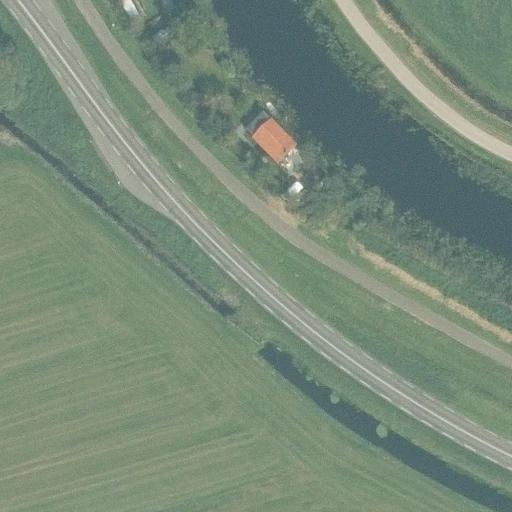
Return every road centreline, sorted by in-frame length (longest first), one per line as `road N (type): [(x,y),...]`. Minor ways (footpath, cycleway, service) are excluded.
road 1 (secondary): [(511,457),(398,393),(267,293),(133,155),(15,0)]
road 2 (unclassified): [(511,363),(334,262),(252,202),(162,113),(81,0)]
road 3 (unclassified): [(511,154),(426,98),(342,0)]
